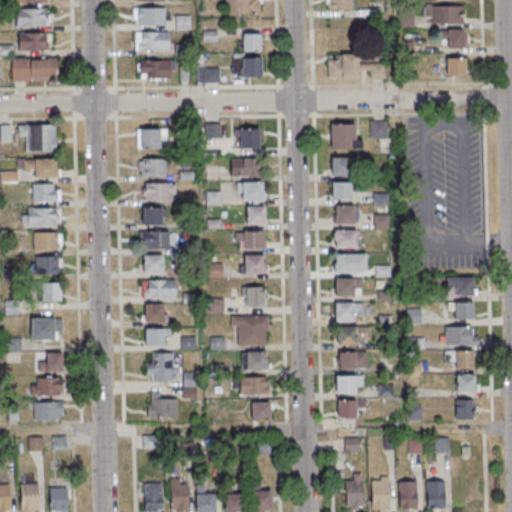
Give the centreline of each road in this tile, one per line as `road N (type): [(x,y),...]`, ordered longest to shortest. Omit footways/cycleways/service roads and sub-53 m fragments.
road 1 (residential): [(103,511),(90,0)]
road 2 (residential): [(304,511),(291,0)]
road 3 (residential): [(506,100),(0,104)]
road 4 (residential): [(511,350),(503,0)]
